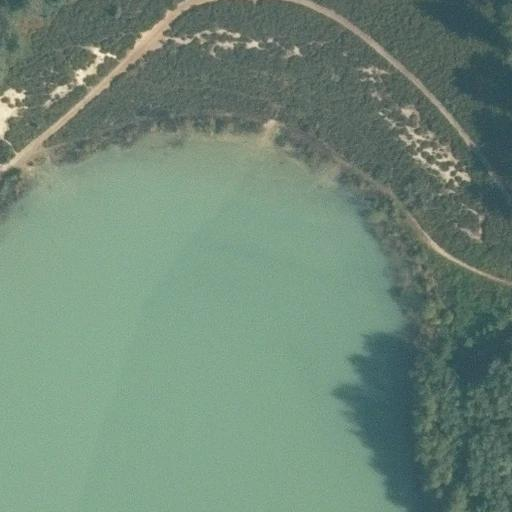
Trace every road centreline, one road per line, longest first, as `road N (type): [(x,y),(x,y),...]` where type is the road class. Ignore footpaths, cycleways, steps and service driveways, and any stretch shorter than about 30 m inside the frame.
road 1 (track): [(304,0),(398,62),(511,209)]
road 2 (track): [(0,169),(168,13),(195,0)]
